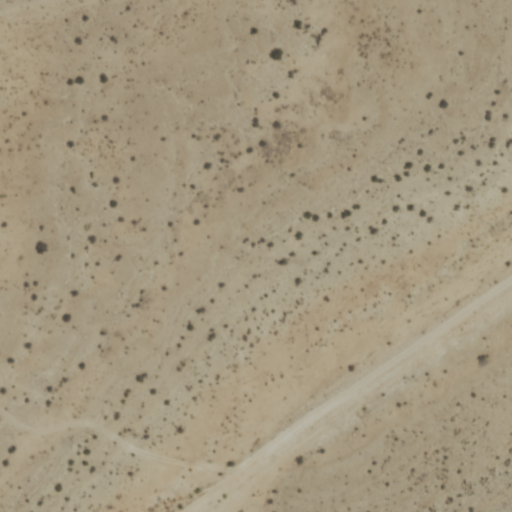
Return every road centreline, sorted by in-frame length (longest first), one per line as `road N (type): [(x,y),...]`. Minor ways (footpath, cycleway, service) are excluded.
road 1 (residential): [(511,280),(181,511)]
road 2 (track): [(236,471),(152,456),(95,425),(33,432),(0,411)]
